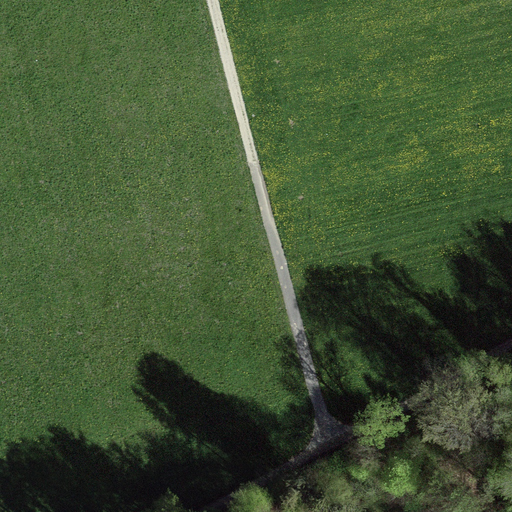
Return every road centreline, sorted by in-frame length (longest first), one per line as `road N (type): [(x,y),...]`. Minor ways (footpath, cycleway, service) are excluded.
road 1 (track): [(209,0),(317,416),(330,439)]
road 2 (track): [(198,511),(511,343)]
